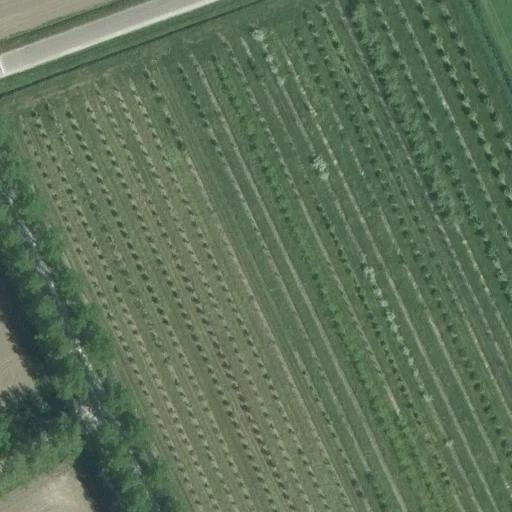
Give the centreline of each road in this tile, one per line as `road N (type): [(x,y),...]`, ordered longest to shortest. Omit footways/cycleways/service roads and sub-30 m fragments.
road 1 (unclassified): [(167,511),(0,166)]
road 2 (unclassified): [(0,69),(172,0)]
road 3 (track): [(113,394),(0,458)]
